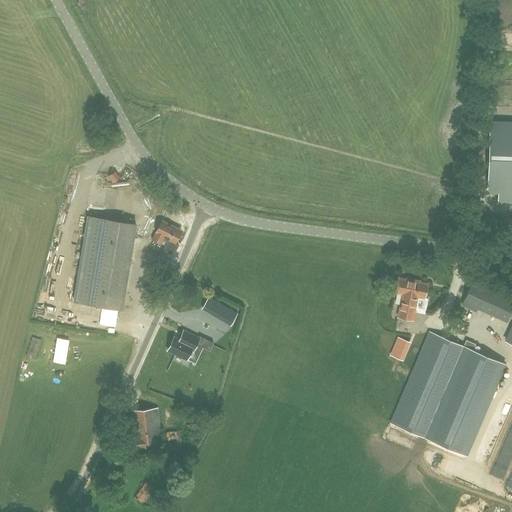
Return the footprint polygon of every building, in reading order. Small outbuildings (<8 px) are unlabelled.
[(499,181),(499,193),(498,202),(511,202),(511,122),(490,122),(488,181),(499,181)] [(114,171),(108,175),(112,182),(119,178),(114,171)] [(135,223),(101,218),(87,216),(73,301),(88,303),(121,309),(135,223)] [(511,216),(484,216),(484,236),(511,237),(511,236),(511,216)] [(175,243),(182,230),(161,220),(151,240),(160,245),(164,238),(168,240),(163,250),(173,255),(179,244),(175,243)] [(425,298),(428,283),(415,281),(415,280),(407,278),(407,279),(399,277),(396,292),(403,293),(398,316),(413,319),(418,297),(425,298)] [(462,305),(476,311),(477,307),(506,321),(511,308),(511,296),(474,279),(462,305)] [(209,297),(202,308),(230,325),(237,313),(209,297)] [(179,339),(174,336),(167,350),(186,359),(187,359),(194,343),(202,347),(209,350),(213,342),(199,336),(198,338),(183,330),(179,339)] [(412,374),(392,421),(431,438),(467,453),(505,364),(472,350),(475,344),(466,340),(463,346),(430,332),(412,374)] [(130,429),(133,451),(146,449),(146,444),(161,442),(157,408),(131,411),(133,429),(130,429)] [(167,432),(168,450),(182,449),(181,431),(167,432)] [(134,498),(145,505),(157,488),(146,480),(134,498)]
